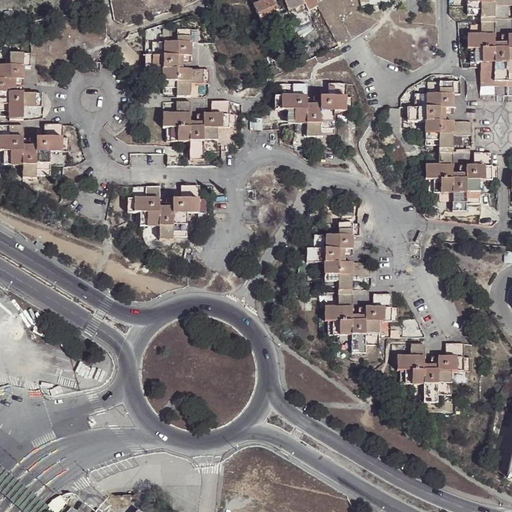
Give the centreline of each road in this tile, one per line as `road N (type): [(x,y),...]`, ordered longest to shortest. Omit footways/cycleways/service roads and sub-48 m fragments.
road 1 (residential): [(313,181),(296,162),(269,155),(237,177),(99,172),(90,155),(91,119)]
road 2 (primary): [(477,511),(387,473),(303,423),(267,384)]
road 3 (residential): [(313,181),(362,185),(390,220),(511,237)]
road 4 (primary): [(234,432),(266,432),(404,511)]
road 5 (primary): [(153,319),(121,313),(0,241)]
road 6 (primary): [(0,268),(111,336),(129,361)]
road 7 (primary): [(129,361),(132,396),(166,435),(199,442),(234,432)]
road 8 (unknown): [(0,355),(60,467)]
